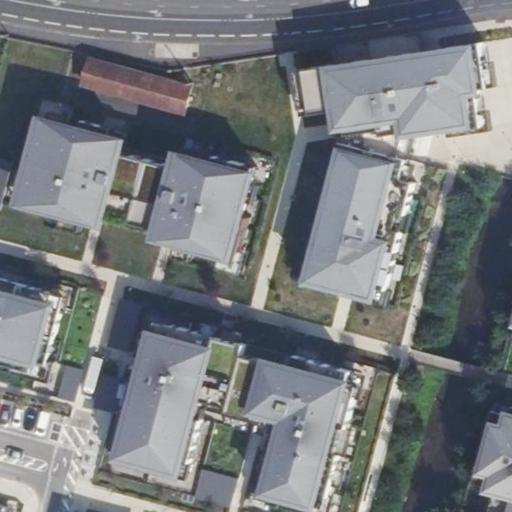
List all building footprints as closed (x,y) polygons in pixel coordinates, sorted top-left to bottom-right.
[(324,213),(311,262),(317,264),(312,284),(378,301),(382,287),(389,289),(404,231),(397,229),(401,212),(408,214),(416,183),(403,180),(414,137),(485,127),(473,45),(340,63),(294,69),(300,110),(312,108),(313,115),(344,110),(349,144),(342,142),(329,191),(335,193),(329,215),(324,213)] [(90,59),(82,88),(187,118),(195,89),(90,59)] [(46,121),(26,197),(53,204),(50,214),(85,224),(88,211),(180,236),(177,247),(238,264),(251,218),(244,216),(257,167),(184,148),(177,175),(122,160),(127,142),(111,138),(113,129),(83,121),(81,130),(46,121)] [(0,159),(0,211),(0,212),(13,163),(0,159)] [(0,361),(15,366),(13,373),(52,383),(57,362),(50,360),(67,296),(2,279),(0,284),(0,361)] [(141,304),(121,299),(108,346),(129,352),(141,304)] [(276,426),(257,498),(309,511),(316,511),(318,504),(329,507),(343,453),(339,453),(346,427),(350,428),(361,384),(351,382),(354,370),(295,355),(292,367),(245,354),(248,344),(159,321),(155,333),(146,330),(140,354),(149,357),(142,384),(133,382),(117,444),(126,447),(122,463),(167,474),(169,467),(180,470),(183,459),(194,462),(206,419),(199,417),(204,399),(230,406),(228,413),(276,426)] [(84,370),(67,365),(58,398),(75,403),(84,370)] [(122,379),(102,374),(94,408),(114,413),(122,379)] [(483,462),(494,465),(489,484),(500,486),(493,511),(511,511),(511,411),(497,407),(483,462)] [(240,478),(204,468),(196,498),(233,507),(240,478)]
